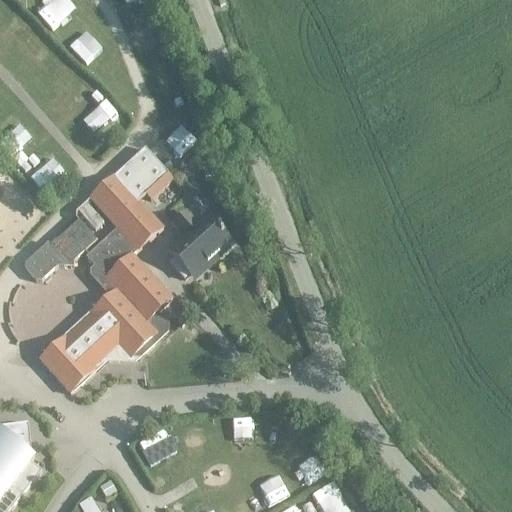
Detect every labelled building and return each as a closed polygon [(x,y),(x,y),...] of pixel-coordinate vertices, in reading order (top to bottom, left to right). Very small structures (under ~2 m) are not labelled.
[(89,201),(113,227),(138,204),(114,178),(89,201)] [(117,365),(127,356),(128,356),(142,356),(154,346),(154,341),(155,341),(161,335),(161,334),(161,330),(156,324),(153,320),(172,303),(133,259),(163,232),(142,209),(86,261),(94,270),(92,272),(92,277),(99,285),(104,285),(106,283),(116,294),(40,364),(70,397),(95,374),(92,371),(103,361),(106,365),(117,365)] [(207,220),(200,226),(188,214),(176,225),(188,237),(168,255),(190,279),(204,266),(208,270),(233,248),(207,220)] [(63,265),(74,265),(97,244),(79,224),(51,249),(50,250),(63,265)] [(74,271),(74,265),(63,265),(50,250),(51,249),(48,246),(25,267),(25,273),(33,282),(39,282),(52,270),(74,271)] [(0,511),(11,511),(42,475),(30,465),(34,460),(22,450),(21,442),(19,428),(0,430),(0,511)] [(97,511),(91,502),(79,509),(80,511),(97,511)]
